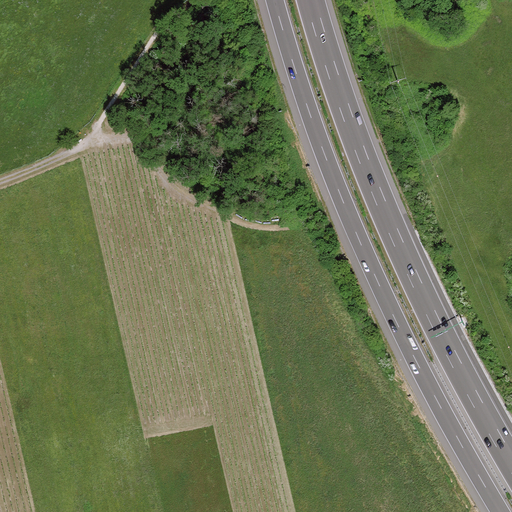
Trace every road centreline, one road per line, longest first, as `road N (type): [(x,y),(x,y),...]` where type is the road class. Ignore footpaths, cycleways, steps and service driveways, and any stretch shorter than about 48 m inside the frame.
road 1 (motorway): [(274,0),(361,245),(500,511)]
road 2 (motorway): [(511,463),(411,271),(311,0)]
road 3 (track): [(123,138),(94,140),(0,182)]
